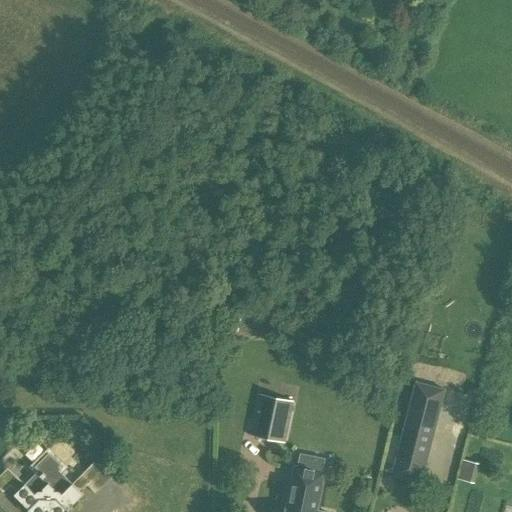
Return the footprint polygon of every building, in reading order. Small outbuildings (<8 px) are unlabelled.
[(276,340),(278,317),(246,314),(244,337),(276,340)] [(424,467),(444,390),(414,382),(395,460),(424,467)] [(285,442),(294,401),(259,394),(250,435),(285,442)] [(72,484),(62,474),(68,467),(48,447),(29,467),(35,473),(25,484),(8,467),(0,474),(0,489),(2,492),(10,485),(17,492),(14,495),(28,509),(27,510),(29,511),(67,511),(69,510),(68,509),(83,495),(80,492),(88,485),(96,493),(112,477),(95,460),(72,484)] [(459,477),(476,480),(479,461),(462,458),(459,477)] [(285,505),(283,511),(319,511),(316,511),(324,473),(295,467),(287,505),(285,505)]
